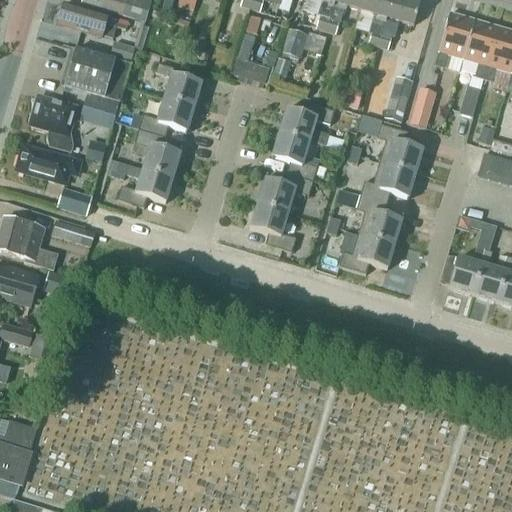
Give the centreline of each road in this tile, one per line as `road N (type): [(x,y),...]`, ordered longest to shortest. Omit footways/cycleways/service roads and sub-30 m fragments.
road 1 (residential): [(416,317),(197,251)]
road 2 (residential): [(416,317),(451,194),(511,212)]
road 3 (residential): [(197,251),(240,99)]
